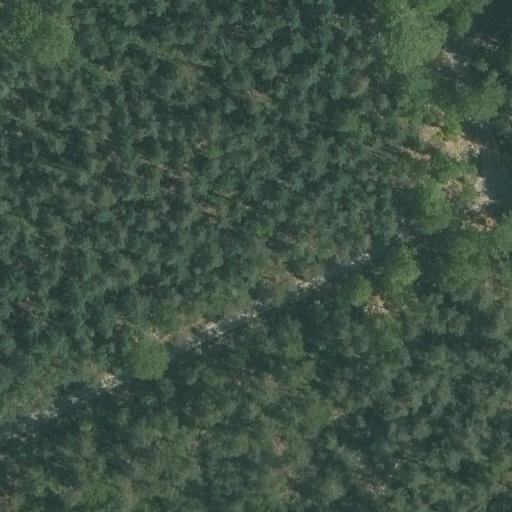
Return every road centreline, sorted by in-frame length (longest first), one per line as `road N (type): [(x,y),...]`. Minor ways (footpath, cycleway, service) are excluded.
road 1 (track): [(503,177),(0,436)]
road 2 (track): [(503,177),(447,59)]
